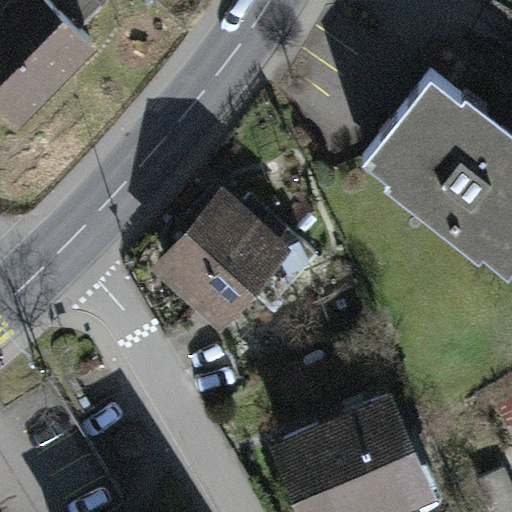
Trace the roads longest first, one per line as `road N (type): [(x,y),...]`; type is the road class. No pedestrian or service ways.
road 1 (residential): [(73,242),(119,304),(237,511)]
road 2 (primary): [(271,0),(246,42),(73,242)]
